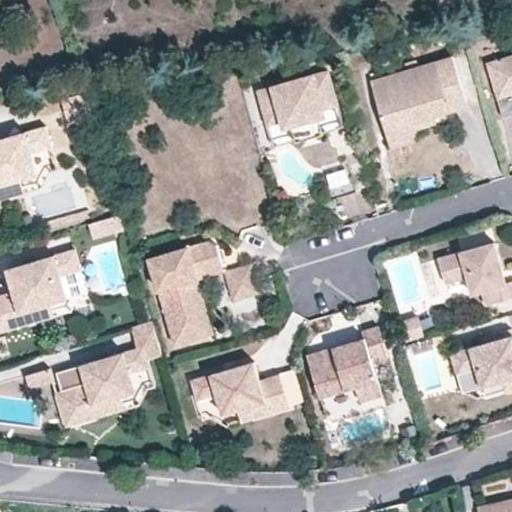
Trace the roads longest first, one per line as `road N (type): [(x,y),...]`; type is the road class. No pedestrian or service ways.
road 1 (residential): [(0,476),(266,499),(331,495),(511,442)]
road 2 (residential): [(511,193),(369,237),(330,272)]
